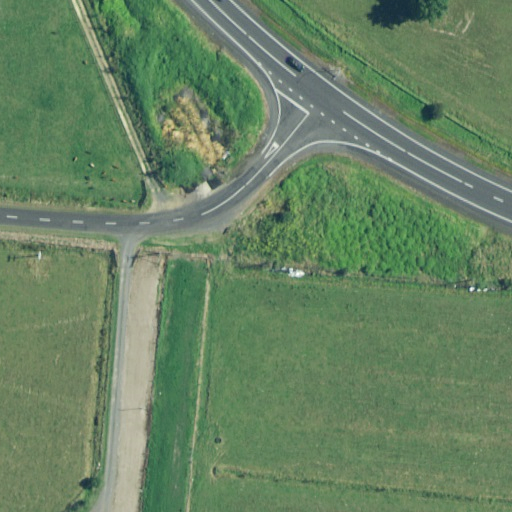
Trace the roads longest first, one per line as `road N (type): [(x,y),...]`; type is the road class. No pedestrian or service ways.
road 1 (unclassified): [(0,218),(173,224),(207,215),(253,181),(320,97)]
road 2 (trunk): [(511,209),(320,97)]
road 3 (trunk): [(320,97),(205,0)]
